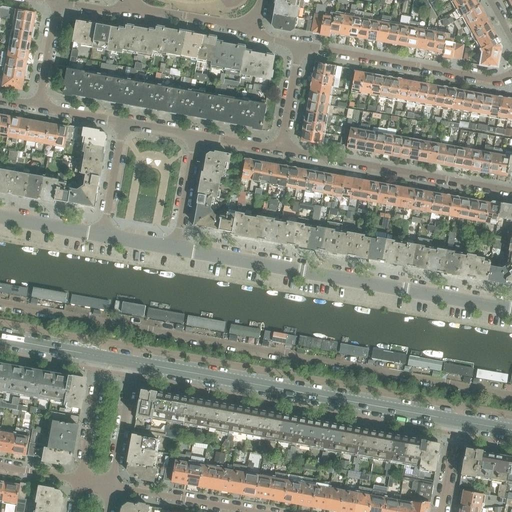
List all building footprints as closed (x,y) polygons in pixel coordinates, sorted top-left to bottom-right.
[(298,8),(290,6),(291,3),(286,2),(286,0),(276,0),(272,26),(275,29),(290,32),(294,30),(296,18),(298,8)] [(430,8),(426,0),(422,0),(422,6),(423,8),(428,9),(430,8)] [(465,3),(470,0),(455,0),(450,3),(455,11),(464,6),(465,3)] [(470,11),(478,6),(476,4),(477,2),(475,0),(470,0),(465,3),(464,6),(455,11),(459,19),(462,18),(469,14),(470,11)] [(439,10),(434,2),(431,4),(435,12),(439,10)] [(324,23),(326,14),(327,7),(317,5),(315,12),(314,21),(312,32),(312,33),(320,34),(321,25),(324,23)] [(474,20),(484,14),(479,5),(478,6),(470,11),(469,14),(462,18),(466,26),(473,22),(474,20)] [(34,24),(36,13),(34,12),(34,14),(18,11),(18,10),(16,9),(15,15),(14,14),(13,16),(8,15),(9,8),(2,7),(0,7),(0,17),(2,18),(12,20),(34,24)] [(352,25),(354,11),(355,12),(355,11),(351,10),(350,15),(344,14),(343,23),(341,25),(339,35),(340,35),(341,36),(343,37),(345,36),(348,36),(350,27),(352,25)] [(361,27),(363,17),(364,13),(355,12),(354,11),(352,25),(350,27),(348,36),(349,36),(349,37),(350,38),(353,38),(354,38),(354,37),(357,38),(359,29),(361,27)] [(330,34),(332,24),(334,22),(336,12),(332,12),(331,15),(326,14),(324,23),(321,25),(320,34),(320,35),(329,37),(330,34)] [(341,25),(343,23),(344,14),(336,12),(334,22),(332,24),(330,34),(334,35),(336,34),(339,35),(341,25)] [(479,27),(489,22),(484,14),(474,20),(473,22),(466,26),(471,34),(478,30),(479,27)] [(371,28),(372,19),(363,17),(361,27),(359,29),(357,38),(358,38),(359,40),(362,40),(363,39),(364,39),(367,40),(368,30),(371,28)] [(387,43),(391,22),(391,18),(386,18),(386,21),(382,21),(380,30),(377,32),(376,41),(376,42),(377,43),(380,43),(382,43),(382,42),(387,43)] [(377,32),(380,30),(382,21),(372,19),(371,28),(368,30),(367,40),(368,41),(371,42),(373,41),(376,41),(377,32)] [(416,37),(418,27),(419,23),(412,22),(413,19),(410,19),(409,25),(407,35),(409,37),(407,47),(410,47),(410,48),(411,49),(414,49),(415,49),(416,48),(416,49),(418,39),(416,37)] [(446,32),(447,26),(449,25),(446,19),(440,21),(442,25),(441,31),(436,30),(435,40),(436,42),(434,52),(437,52),(437,53),(439,54),(443,55),(445,44),(444,42),(446,32)] [(33,28),(34,24),(12,20),(11,25),(13,25),(12,30),(34,33),(35,28),(33,28)] [(93,45),(97,24),(90,22),(90,24),(80,23),(77,22),(77,25),(76,25),(72,48),(75,48),(76,42),(93,45)] [(399,36),(398,33),(400,24),(391,22),(387,43),(392,44),(393,46),(396,46),(397,45),(398,45),(399,36)] [(484,35),(493,30),(489,22),(479,27),(478,30),(471,34),(475,43),(483,38),(484,35)] [(123,50),(127,27),(126,29),(119,28),(119,29),(118,29),(104,27),(105,27),(104,27),(104,25),(97,24),(93,45),(93,48),(122,54),(123,50)] [(409,37),(407,35),(409,25),(400,24),(398,33),(399,36),(398,45),(401,46),(402,47),(405,48),(406,47),(407,47),(409,37)] [(153,52),(156,30),(150,29),(149,31),(135,28),(134,28),(134,26),(128,25),(127,27),(123,50),(153,56),(154,52),(153,52)] [(182,57),(187,32),(180,30),(180,32),(179,32),(165,30),(165,29),(164,29),(165,28),(158,26),(158,28),(157,28),(157,29),(156,30),(153,52),(154,52),(182,57)] [(427,40),(426,38),(428,29),(418,27),(416,37),(418,39),(416,49),(419,49),(420,51),(423,51),(425,50),(427,40)] [(436,42),(435,40),(436,30),(428,29),(426,38),(427,40),(425,50),(428,51),(430,52),(432,53),(434,52),(436,42)] [(33,39),(34,33),(12,30),(12,35),(10,34),(9,39),(31,43),(31,38),(33,39)] [(488,44),(498,38),(493,30),(484,35),(483,38),(475,43),(480,51),(487,46),(488,44)] [(212,62),(216,41),(217,39),(216,39),(216,37),(209,36),(209,37),(208,37),(195,35),(194,35),(194,33),(187,32),(182,57),(212,62)] [(453,46),(453,44),(454,37),(449,36),(450,33),(446,32),(444,42),(445,44),(443,55),(443,57),(452,59),(453,58),(454,49),(453,46)] [(498,66),(502,47),(500,44),(501,44),(498,38),(488,44),(487,46),(480,51),(481,54),(479,66),(490,68),(490,67),(496,68),(498,66)] [(29,52),(31,43),(9,39),(8,44),(10,44),(9,48),(29,52)] [(240,72),(245,48),(245,46),(238,45),(238,47),(237,46),(237,47),(223,44),(223,42),(216,41),(212,62),(211,66),(240,72)] [(461,60),(463,46),(453,44),(453,46),(454,49),(453,58),(461,60)] [(27,62),(29,52),(9,48),(8,53),(2,52),(1,57),(2,57),(27,62)] [(270,80),(274,57),(274,55),(267,54),(267,56),(266,56),(252,53),(252,52),(245,50),(246,48),(245,48),(240,72),(240,75),(270,80)] [(77,59),(79,51),(72,50),(71,57),(77,59)] [(26,66),(27,62),(2,57),(0,65),(0,66),(3,67),(27,71),(28,66),(26,66)] [(84,73),(74,72),(77,59),(71,57),(64,95),(72,96),(72,95),(80,96),(84,73)] [(335,79),(337,67),(318,63),(315,65),(314,73),(327,75),(328,77),(335,79)] [(26,77),(27,71),(3,67),(1,77),(24,81),(25,76),(26,77)] [(363,84),(364,82),(366,74),(365,74),(366,74),(364,72),(362,72),(360,73),(355,72),(351,92),(361,94),(363,84)] [(110,102),(114,79),(84,73),(80,96),(81,98),(85,99),(86,97),(103,100),(104,102),(108,103),(109,102),(110,102)] [(333,88),(335,79),(328,77),(327,75),(314,73),(312,74),(312,77),(313,79),(312,82),(325,84),(327,86),(333,88)] [(372,86),(374,84),(375,76),(375,75),(374,74),(371,74),(369,74),(369,75),(366,74),(364,82),(363,84),(361,94),(370,95),(372,86)] [(381,88),(383,86),(384,77),(383,76),(380,75),(378,76),(375,76),(374,84),(372,86),(370,95),(379,97),(381,88)] [(22,92),(24,81),(1,77),(1,82),(3,82),(2,88),(4,88),(5,87),(20,90),(20,91),(22,92)] [(390,90),(392,87),(394,79),(393,79),(392,77),(389,77),(388,78),(384,77),(383,86),(381,88),(379,97),(388,99),(390,90)] [(140,108),(144,84),(114,79),(110,102),(111,103),(115,104),(116,103),(133,106),(134,107),(138,108),(140,107),(140,108)] [(399,91),(401,89),(403,81),(402,81),(402,80),(401,79),(398,79),(397,79),(397,80),(394,79),(392,87),(390,90),(388,99),(397,101),(399,91)] [(408,93),(410,91),(412,82),(411,82),(410,81),(407,80),(406,81),(403,81),(401,89),(399,91),(397,101),(406,102),(408,93)] [(331,97),(333,88),(327,86),(325,84),(312,82),(312,83),(311,84),(310,86),(311,88),(311,91),(323,94),(325,96),(331,97)] [(418,95),(420,92),(421,84),(419,82),(417,82),(415,83),(412,82),(410,91),(408,93),(406,102),(416,104),(418,95)] [(428,95),(430,86),(430,85),(428,84),(426,83),(424,84),(424,85),(421,84),(420,92),(418,95),(416,104),(425,106),(427,96),(428,95)] [(170,113),(174,90),(144,84),(140,108),(141,107),(142,109),(145,109),(147,108),(164,111),(165,113),(168,114),(170,112),(170,113)] [(434,107),(436,98),(438,96),(439,87),(438,86),(435,85),(433,86),(430,86),(428,95),(427,96),(425,106),(422,121),(425,121),(427,110),(434,111),(434,107)] [(445,100),(447,97),(448,89),(447,87),(444,87),(443,88),(442,88),(439,87),(438,96),(436,98),(434,107),(443,109),(445,100)] [(454,101),(456,99),(458,91),(457,90),(456,89),(453,88),(452,89),(448,89),(447,97),(445,100),(443,109),(452,111),(454,101)] [(200,118),(204,95),(174,90),(170,113),(171,113),(172,114),(176,115),(177,113),(194,117),(195,118),(199,119),(200,118)] [(463,103),(465,101),(467,92),(466,92),(465,91),(462,90),(461,91),(458,91),(456,99),(454,101),(452,111),(461,112),(463,103)] [(329,106),(331,97),(325,96),(323,94),(311,91),(311,92),(310,92),(309,93),(308,96),(309,97),(310,97),(309,102),(329,106)] [(472,105),(474,103),(476,94),(475,94),(474,92),(472,92),(470,93),(467,92),(465,101),(463,103),(461,112),(471,114),(472,105)] [(481,107),(484,104),(485,95),(483,94),(481,93),(479,94),(476,94),(474,103),(472,105),(471,114),(480,116),(481,107)] [(231,124),(235,101),(204,95),(200,118),(201,118),(202,120),(206,120),(207,119),(224,122),(225,124),(229,124),(230,123),(231,124)] [(490,108),(493,106),(494,97),(493,95),(490,95),(488,96),(485,95),(484,104),(481,107),(480,116),(489,117),(490,108)] [(499,110),(502,108),(503,99),(503,98),(502,97),(499,97),(497,97),(497,98),(494,97),(493,106),(490,108),(489,117),(498,119),(499,110)] [(508,112),(511,109),(511,103),(511,99),(508,98),(507,99),(503,99),(502,108),(499,110),(498,119),(507,121),(508,112)] [(261,130),(265,106),(266,101),(250,99),(250,104),(235,101),(231,124),(231,123),(232,125),(236,126),(237,124),(254,127),(253,129),(261,130)] [(329,106),(309,102),(308,107),(306,108),(306,111),(307,113),(319,116),(322,114),(328,115),(329,106)] [(330,124),(332,116),(328,115),(322,114),(319,116),(307,113),(306,117),(304,118),(304,121),(305,122),(305,123),(318,125),(320,123),(326,124),(330,125),(330,124)] [(0,137),(8,138),(11,117),(7,116),(5,117),(2,116),(0,125),(0,137)] [(15,151),(21,120),(17,119),(16,117),(11,117),(8,138),(13,139),(11,149),(13,149),(12,151),(15,151)] [(26,142),(30,121),(21,120),(15,151),(18,152),(19,145),(20,145),(21,141),(26,142)] [(36,144),(40,123),(30,121),(26,142),(36,144)] [(45,145),(49,123),(45,123),(43,124),(40,123),(36,144),(45,145)] [(55,147),(59,126),(55,126),(54,124),(49,123),(45,145),(55,147)] [(324,134),(326,124),(320,123),(318,125),(305,123),(304,126),(303,127),(302,130),(303,131),(303,132),(316,134),(318,132),(324,134)] [(66,141),(68,128),(59,126),(55,147),(64,149),(66,141)] [(70,142),(72,133),(74,133),(75,127),(70,127),(68,128),(66,141),(70,142)] [(103,163),(105,148),(107,136),(105,134),(105,133),(78,128),(77,135),(82,136),(85,136),(82,151),(85,152),(84,159),(103,163)] [(360,130),(351,128),(350,128),(347,148),(356,149),(360,130)] [(383,154),(386,135),(387,130),(378,128),(377,133),(374,153),(383,154)] [(365,151),(368,131),(360,130),(356,149),(365,151)] [(427,162),(433,134),(433,131),(429,130),(427,141),(427,142),(422,141),(418,161),(427,162)] [(374,153),(377,133),(368,131),(365,151),(374,153)] [(327,146),(329,135),(324,134),(318,132),(316,134),(303,132),(302,140),(304,142),(327,146)] [(436,164),(439,144),(435,144),(435,143),(436,134),(433,134),(427,162),(436,164)] [(392,156),(395,136),(386,135),(383,154),(392,156)] [(400,157),(404,138),(395,136),(392,156),(400,157)] [(344,149),(346,138),(342,137),(340,144),(331,143),(330,147),(345,149),(344,149)] [(453,167),(457,148),(452,147),(452,146),(453,138),(450,137),(449,142),(445,165),(453,167)] [(409,159),(413,140),(404,138),(400,157),(409,159)] [(462,169),(468,139),(466,139),(465,144),(463,144),(462,148),(462,149),(457,148),(453,167),(462,169)] [(471,170),(475,151),(470,150),(471,146),(469,146),(470,140),(468,139),(462,169),(471,170)] [(418,161),(422,141),(413,140),(409,159),(418,161)] [(445,165),(449,142),(440,140),(439,144),(436,164),(445,165)] [(480,172),(485,146),(484,152),(475,151),(471,170),(480,172)] [(489,173),(494,150),(493,150),(494,149),(489,148),(489,147),(485,146),(480,172),(489,173)] [(498,175),(502,151),(494,150),(489,173),(498,175)] [(507,175),(511,156),(511,153),(506,151),(504,150),(503,150),(502,151),(498,175),(507,177),(507,175)] [(223,177),(224,169),(226,162),(229,162),(230,155),(209,152),(206,154),(201,181),(219,184),(221,176),(223,177)] [(95,207),(99,182),(103,163),(84,159),(82,174),(86,175),(85,185),(81,188),(94,208),(95,208),(95,207)] [(252,179),(255,161),(250,160),(248,161),(246,160),(245,160),(243,167),(241,179),(247,180),(247,178),(252,179)] [(260,182),(264,163),(261,163),(260,161),(255,161),(252,179),(255,180),(255,181),(260,182)] [(67,171),(69,163),(62,162),(61,170),(67,171)] [(270,182),(273,164),(268,163),(266,164),(264,163),(260,182),(263,183),(264,181),(270,182)] [(279,186),(282,167),(279,166),(278,165),(273,164),(270,182),(273,183),(273,184),(279,186)] [(288,185),(291,167),(286,166),(284,167),(282,167),(279,186),(282,186),(282,184),(288,185)] [(296,189),(299,170),(297,169),(296,168),(291,167),(288,185),(291,186),(291,188),(296,189)] [(0,193),(25,198),(29,174),(0,169),(0,193)] [(305,191),(309,170),(304,169),(302,170),(299,170),(296,189),(300,189),(300,187),(303,188),(303,191),(305,191)] [(94,208),(81,188),(77,190),(65,188),(67,177),(68,172),(60,170),(59,180),(55,201),(94,208)] [(314,193),(317,173),(315,173),(314,171),(309,170),(305,191),(314,193)] [(323,194),(327,174),(322,173),(320,174),(317,173),(314,193),(323,194)] [(55,201),(59,180),(29,174),(25,198),(55,203),(55,201)] [(332,196),(336,176),(333,176),(332,174),(327,174),(323,194),(332,196)] [(341,197),(345,177),(341,176),(340,176),(338,177),(336,176),(332,196),(341,197)] [(350,199),(354,180),(351,179),(350,178),(345,177),(341,197),(350,199)] [(359,201),(363,180),(358,179),(356,180),(354,180),(350,199),(359,201)] [(368,202),(372,183),(369,182),(368,181),(363,180),(359,201),(368,202)] [(213,213),(210,209),(213,198),(217,198),(219,184),(201,181),(193,225),(213,213)] [(377,204),(381,183),(376,182),(374,183),(372,183),(368,202),(377,204)] [(386,205),(390,186),(387,186),(386,184),(381,183),(377,204),(386,205)] [(395,207),(399,186),(394,186),(392,187),(390,186),(386,205),(395,207)] [(405,209),(408,189),(405,189),(404,187),(399,186),(395,207),(405,209)] [(413,210),(417,190),(412,189),(410,190),(408,189),(405,209),(413,210)] [(422,212),(426,192),(423,192),(422,191),(417,190),(413,210),(422,212)] [(238,202),(237,203),(244,204),(246,193),(240,191),(239,196),(238,202)] [(431,213),(435,193),(430,192),(429,193),(426,192),(422,212),(431,213)] [(440,215),(444,196),(441,195),(440,194),(435,193),(431,213),(440,215)] [(449,217),(453,196),(448,195),(447,196),(444,196),(440,215),(449,217)] [(458,218),(462,199),(459,198),(458,197),(453,196),(449,217),(458,218)] [(270,199),(268,210),(276,212),(278,201),(270,199)] [(467,220),(471,199),(466,199),(465,199),(462,199),(458,218),(463,219),(467,220)] [(476,222),(480,202),(477,202),(476,200),(471,199),(467,220),(476,222)] [(485,223),(489,204),(489,203),(484,202),(483,203),(480,202),(476,222),(485,223)] [(511,205),(493,203),(491,204),(489,204),(485,223),(490,224),(490,220),(498,221),(498,218),(510,221),(511,223),(511,205)] [(232,233),(236,210),(228,208),(227,213),(226,217),(226,218),(215,216),(213,213),(193,225),(193,226),(232,233)] [(247,238),(250,217),(244,216),(244,214),(236,213),(237,210),(236,210),(232,233),(232,235),(247,238)] [(353,221),(354,213),(347,212),(346,219),(353,221)] [(277,243),(281,222),(275,221),(275,219),(257,216),(257,218),(250,217),(247,238),(277,243)] [(307,248),(312,222),(305,221),(304,225),(301,224),(301,221),(297,220),(297,223),(287,222),(287,224),(281,222),(277,243),(307,248)] [(337,254),(340,233),(334,232),(335,230),(322,228),(322,224),(312,222),(307,248),(337,254)] [(367,259),(371,239),(364,238),(365,236),(356,234),(357,230),(342,227),(340,233),(337,254),(367,259)] [(397,265),(401,244),(394,243),(395,241),(386,240),(386,236),(372,233),(371,239),(367,259),(397,265)] [(502,251),(504,239),(495,236),(492,248),(502,251)] [(427,270),(431,246),(421,244),(420,246),(407,244),(407,245),(401,244),(397,265),(427,270)] [(458,275),(461,255),(460,255),(462,247),(456,246),(455,252),(442,250),(443,247),(432,245),(431,246),(427,270),(458,275)] [(511,282),(511,252),(508,252),(510,253),(508,264),(502,268),(491,266),(488,281),(509,285),(511,282)] [(488,281),(491,266),(490,266),(491,263),(490,263),(490,261),(484,260),(485,259),(476,257),(476,256),(467,254),(467,256),(461,255),(458,275),(488,281)] [(0,292),(26,297),(28,288),(0,282),(0,292)] [(30,298),(67,304),(69,295),(68,292),(34,286),(32,288),(30,298)] [(70,305),(107,312),(109,302),(72,296),(70,305)] [(113,313),(144,318),(146,306),(116,301),(113,313)] [(148,319),(183,325),(185,316),(150,310),(148,319)] [(188,326),(224,333),(226,323),(189,317),(188,326)] [(228,334),(258,339),(260,330),(230,324),(228,334)] [(262,340),(295,346),(297,336),(293,336),(295,329),(280,326),(278,333),(264,330),(262,340)] [(298,347),(335,353),(337,343),(300,337),(298,347)] [(339,354),(367,359),(368,349),(340,344),(339,354)] [(370,359),(405,366),(407,356),(408,348),(391,345),(390,351),(373,348),(370,359)] [(407,366),(440,372),(442,362),(420,358),(421,353),(411,351),(410,357),(409,356),(407,366)] [(443,373),(471,377),(473,368),(474,364),(446,359),(443,373)] [(0,390),(21,394),(25,370),(24,370),(23,368),(19,367),(17,369),(1,366),(0,364),(0,363),(0,390)] [(476,378),(506,384),(508,374),(505,374),(505,371),(504,369),(500,367),(497,369),(497,372),(477,369),(476,378)] [(51,400),(56,375),(55,375),(54,374),(50,373),(48,375),(32,372),(31,369),(27,369),(26,370),(25,370),(21,394),(51,400)] [(81,409),(86,382),(83,379),(69,376),(69,378),(63,377),(62,375),(58,374),(56,375),(51,400),(64,402),(64,406),(81,409)] [(152,418),(157,392),(151,391),(151,392),(144,390),(141,392),(136,418),(151,421),(152,418)] [(184,424),(188,399),(187,398),(183,397),(182,398),(164,395),(163,393),(157,392),(152,418),(184,424)] [(215,430),(220,405),(219,405),(218,403),(215,403),(213,404),(195,401),(194,399),(191,398),(189,399),(188,399),(184,424),(215,430)] [(17,411),(18,406),(14,406),(15,403),(10,402),(10,405),(6,404),(6,403),(3,402),(2,408),(17,411)] [(247,435),(251,411),(251,410),(250,409),(246,408),(245,409),(227,406),(226,405),(222,404),(221,405),(220,405),(215,430),(247,435)] [(279,441),(283,416),(282,416),(281,415),(278,414),(276,415),(258,412),(257,410),(254,410),(252,411),(251,411),(247,435),(279,441)] [(310,446),(314,422),(313,420),(309,420),(308,421),(290,418),(289,416),(285,415),(284,416),(283,416),(279,441),(310,446)] [(73,454),(78,426),(53,421),(48,449),(72,454),(73,454)] [(341,452),(346,428),(345,428),(344,426),(341,425),(339,426),(321,423),(320,422),(317,421),(315,422),(314,422),(310,446),(341,452)] [(373,458),(377,433),(376,432),(372,431),(371,432),(353,429),(352,427),(348,427),(347,428),(346,428),(341,452),(357,455),(357,458),(355,465),(357,466),(359,459),(362,460),(363,456),(373,458)] [(26,455),(30,432),(16,429),(14,435),(0,432),(0,451),(26,456),(26,455)] [(404,464),(409,439),(408,439),(407,437),(404,437),(402,438),(384,435),(383,433),(380,432),(378,433),(377,433),(373,458),(404,464)] [(153,468),(156,452),(158,441),(133,436),(128,464),(153,468)] [(435,472),(440,446),(438,443),(428,441),(422,440),(421,441),(416,440),(414,439),(411,438),(410,439),(409,439),(404,464),(420,466),(420,469),(435,472)] [(71,460),(71,456),(72,456),(72,454),(48,449),(46,449),(43,461),(59,464),(59,463),(61,464),(61,463),(66,464),(71,460)] [(491,479),(495,455),(494,453),(490,452),(488,454),(483,453),(483,451),(477,450),(468,449),(466,450),(461,476),(475,479),(476,477),(491,479)] [(511,483),(511,458),(502,456),(502,454),(498,454),(496,455),(495,455),(491,479),(511,483)] [(170,481),(174,458),(169,457),(167,468),(166,467),(165,471),(161,470),(160,475),(164,476),(163,480),(170,481)] [(200,487),(204,466),(175,461),(172,482),(179,483),(179,482),(193,485),(193,486),(200,487)] [(348,470),(349,462),(341,461),(339,468),(348,470)] [(153,481),(156,469),(153,468),(128,464),(128,466),(129,466),(128,471),(132,476),(136,477),(138,478),(153,481)] [(256,497),(260,476),(246,473),(247,469),(247,467),(233,465),(232,471),(228,492),(235,493),(235,492),(241,493),(249,495),(249,496),(256,497)] [(228,492),(232,471),(204,466),(200,487),(207,488),(221,490),(221,491),(228,492)] [(359,480),(361,474),(348,471),(347,478),(359,480)] [(284,502),(289,475),(275,473),(274,478),(260,476),(256,497),(263,498),(263,497),(269,499),(277,500),(277,501),(284,502)] [(312,507),(317,480),(289,475),(284,502),(291,503),(305,505),(305,506),(312,507)] [(337,511),(339,511),(344,490),(322,487),(323,482),(317,480),(312,507),(319,509),(319,508),(333,510),(333,511),(337,511)] [(17,499),(20,485),(0,481),(0,501),(16,505),(17,499)] [(400,500),(397,511),(428,511),(433,486),(428,485),(424,484),(422,484),(419,483),(417,483),(415,482),(412,482),(411,490),(416,491),(414,503),(400,500)] [(24,500),(27,485),(20,483),(20,485),(17,499),(24,500)] [(504,498),(506,486),(500,485),(497,495),(499,496),(498,497),(504,498)] [(62,497),(58,491),(54,490),(54,489),(39,487),(39,489),(37,501),(38,502),(61,506),(62,505),(61,505),(62,499),(62,498),(62,497)] [(344,490),(339,511),(368,511),(372,495),(373,490),(359,487),(358,493),(344,490)] [(372,495),(368,511),(397,511),(400,500),(401,495),(394,494),(393,499),(386,498),(387,492),(373,489),(373,490),(372,495)] [(481,507),(483,495),(483,494),(480,494),(476,493),(472,492),(467,492),(463,491),(459,511),(486,511),(492,511),(492,508),(485,508),(481,507)] [(60,511),(62,505),(61,506),(38,502),(35,511),(60,511)]
